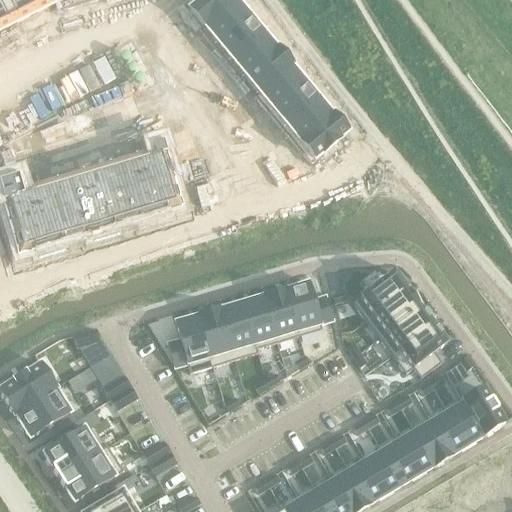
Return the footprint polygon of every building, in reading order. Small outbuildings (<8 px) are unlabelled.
[(24,0),(0,0),(14,26),(33,17),(24,0)] [(0,0),(0,33),(14,26),(0,0)] [(24,0),(33,17),(53,6),(50,0),(24,0)] [(57,0),(62,13),(85,6),(82,0),(57,0)] [(233,0),(203,0),(188,13),(202,29),(198,32),(199,33),(236,3),(233,0)] [(236,3),(199,33),(213,50),(249,20),(235,4),(236,3)] [(169,5),(157,9),(160,16),(171,13),(169,5)] [(146,12),(135,15),(137,23),(149,19),(146,12)] [(135,15),(123,19),(126,26),(137,23),(135,15)] [(249,20),(213,50),(227,66),(262,37),(249,20)] [(103,25),(91,28),(94,36),(105,33),(103,25)] [(91,28),(80,32),(82,39),(94,36),(91,28)] [(44,38),(49,49),(56,46),(51,35),(44,38)] [(178,36),(172,41),(180,50),(185,45),(178,36)] [(262,37),(227,66),(241,83),(277,52),(276,51),(275,52),(262,37)] [(37,46),(26,52),(30,59),(41,54),(37,46)] [(26,52),(15,57),(19,64),(30,59),(26,52)] [(192,52),(185,57),(193,67),(199,61),(192,52)] [(277,52),(241,83),(241,84),(245,81),(257,95),(254,98),(255,99),(291,69),(277,52)] [(199,61),(193,67),(201,76),(207,71),(199,61)] [(291,69),(255,99),(268,116),(304,86),(291,70),(292,70),(291,69)] [(219,85),(213,90),(221,100),(227,95),(219,85)] [(304,86),(268,116),(282,133),(318,103),(304,86)] [(227,95),(221,100),(228,109),(235,104),(227,95)] [(318,103),(282,133),(296,149),(333,119),(332,118),(331,119),(318,103)] [(247,119),(241,124),(249,133),(255,128),(247,119)] [(333,119),(296,149),(311,167),(347,136),(333,119)] [(255,128),(249,133),(256,142),(262,137),(255,128)] [(275,152),(269,157),(276,166),(282,161),(275,152)] [(17,180),(0,185),(0,198),(18,259),(33,255),(35,254),(33,250),(43,247),(44,247),(46,246),(56,243),(57,247),(60,247),(85,239),(87,238),(86,234),(97,231),(99,231),(109,228),(110,231),(112,231),(138,223),(140,223),(139,219),(150,215),(151,215),(162,212),(163,216),(165,215),(179,211),(164,159),(165,159),(165,157),(23,200),(17,180)] [(282,161),(276,166),(284,175),(290,170),(282,161)] [(393,275),(352,306),(365,324),(407,294),(393,275)] [(308,286),(285,292),(299,339),(322,333),(320,328),(332,325),(327,304),(326,299),(313,302),(308,286)] [(285,292),(263,299),(277,346),(299,339),(285,292)] [(407,294),(365,324),(378,342),(420,311),(407,294)] [(344,295),(332,299),(334,307),(346,304),(344,295)] [(263,299),(241,305),(256,357),(257,357),(256,352),(277,346),(263,299)] [(241,305),(219,312),(234,363),(256,357),(241,305)] [(420,311),(378,342),(391,359),(433,328),(420,311)] [(219,312),(197,318),(213,370),(234,363),(219,312)] [(179,342),(167,346),(175,371),(187,368),(190,377),(213,370),(197,318),(174,325),(179,342)] [(433,328),(391,359),(405,377),(413,372),(420,382),(441,366),(434,356),(446,347),(433,328)] [(96,333),(73,340),(76,351),(99,344),(96,333)] [(335,338),(323,342),(328,357),(338,351),(335,338)] [(353,345),(346,350),(352,361),(360,356),(353,345)] [(360,356),(352,361),(359,371),(366,366),(360,356)] [(304,360),(294,366),(298,373),(308,366),(304,360)] [(465,360),(459,364),(466,374),(472,369),(465,360)] [(13,384),(0,392),(0,397),(13,418),(56,391),(40,367),(25,377),(25,376),(13,384)] [(89,371),(68,384),(74,395),(96,383),(89,371)] [(275,378),(264,384),(268,391),(279,384),(275,378)] [(123,379),(102,392),(109,403),(130,390),(123,379)] [(439,379),(429,386),(433,392),(444,386),(439,379)] [(264,384),(254,391),(258,397),(268,391),(264,384)] [(429,386),(418,392),(423,399),(433,392),(429,386)] [(130,390),(109,403),(116,414),(137,402),(130,390)] [(56,391),(13,418),(14,419),(15,419),(30,442),(70,416),(55,393),(56,393),(56,391)] [(483,393),(463,405),(484,440),(504,428),(496,415),(490,405),(483,393)] [(406,399),(396,406),(400,412),(410,406),(406,399)] [(235,402),(224,409),(229,415),(239,409),(235,402)] [(463,405),(447,414),(467,449),(483,440),(483,441),(484,440),(463,405)] [(396,406),(386,412),(390,418),(400,412),(396,406)] [(447,414),(430,424),(451,460),(452,459),(467,449),(447,414)] [(373,419),(362,425),(367,432),(377,426),(373,419)] [(430,424),(414,434),(435,469),(451,460),(430,424)] [(362,425),(352,432),(356,438),(367,432),(362,425)] [(87,428),(43,457),(59,481),(107,451),(106,449),(102,452),(87,428)] [(414,434),(397,444),(418,479),(434,470),(435,469),(414,434)] [(340,439),(330,445),(334,452),(344,445),(340,439)] [(397,444),(381,454),(402,489),(418,479),(397,444)] [(163,445),(142,457),(149,469),(169,456),(163,445)] [(330,445),(320,451),(324,458),(334,452),(330,445)] [(107,451),(59,481),(74,505),(122,475),(107,451)] [(381,454),(364,464),(385,499),(402,489),(381,454)] [(169,456),(149,469),(150,470),(156,480),(176,468),(169,456)] [(307,458),(296,465),(301,471),(311,465),(307,458)] [(364,464),(348,474),(369,509),(370,508),(369,508),(385,499),(364,464)] [(296,465),(286,471),(290,477),(301,471),(296,465)] [(348,474),(331,483),(348,511),(363,511),(369,509),(348,474)] [(275,478),(265,484),(269,491),(279,484),(275,478)] [(348,511),(331,483),(315,493),(325,511),(348,511)] [(264,484),(254,491),(258,497),(268,491),(264,484)] [(133,511),(122,493),(90,511),(133,511)] [(325,511),(315,493),(298,503),(303,511),(325,511)] [(195,500),(186,505),(191,511),(199,506),(195,500)] [(303,511),(298,503),(283,511),(303,511)]
